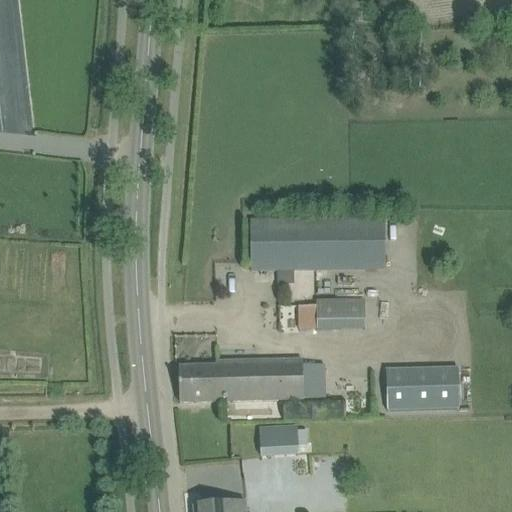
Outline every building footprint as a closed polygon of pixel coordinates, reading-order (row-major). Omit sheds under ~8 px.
[(385,220),(270,221),(250,222),(251,272),(386,270),(385,220)] [(362,301),(294,301),(295,331),(363,330),(362,301)] [(325,367),(303,367),(303,361),(217,363),(217,368),(179,368),(180,404),(304,401),(303,400),(326,399),(325,367)] [(458,369),(386,371),(387,412),(459,410),(458,369)] [(295,427),(255,427),(256,456),(295,456),(295,427)] [(246,511),(245,502),(214,505),(194,507),(194,511),(246,511)]
